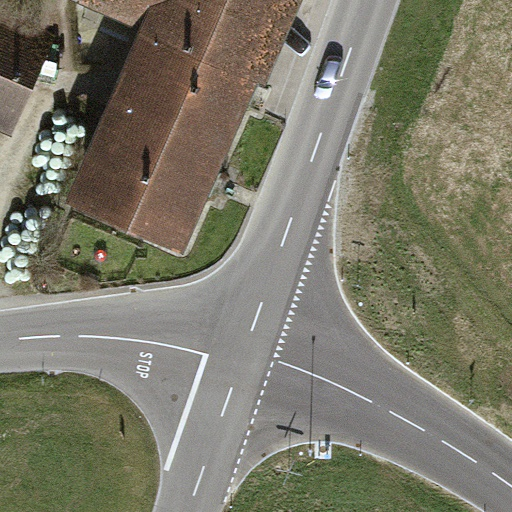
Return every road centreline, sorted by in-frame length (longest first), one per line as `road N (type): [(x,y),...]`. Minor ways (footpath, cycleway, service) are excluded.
road 1 (tertiary): [(370,0),(247,345)]
road 2 (tertiary): [(511,506),(400,406),(247,345)]
road 3 (secondary): [(247,345),(105,338),(0,346)]
road 4 (tertiary): [(247,345),(190,511)]
